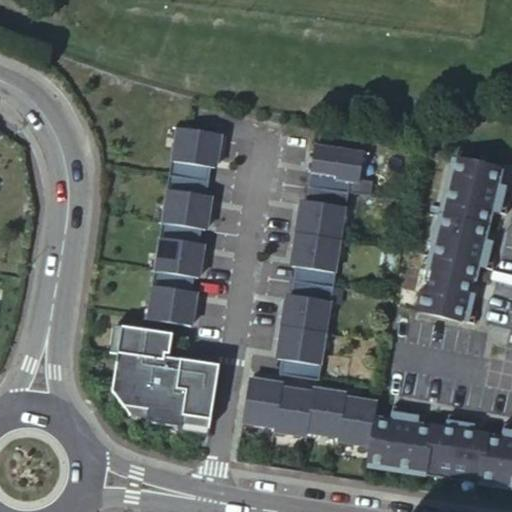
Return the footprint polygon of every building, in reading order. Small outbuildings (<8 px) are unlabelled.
[(175,159),(172,175),(214,182),(217,165),(221,166),(226,134),(182,127),(177,159),(175,159)] [(317,171),(314,188),(355,194),(357,195),(360,179),(369,181),(373,154),(321,146),(317,171)] [(509,172),(462,161),(434,271),(439,273),(433,295),(429,294),(424,312),(468,323),(475,296),(478,281),(482,282),(486,267),(482,266),(488,242),(492,243),(492,242),(499,213),(500,212),(495,211),(501,186),(505,187),(506,186),(509,172)] [(214,182),(172,175),(169,190),(172,191),(166,223),(210,230),(216,199),(212,198),(214,182)] [(500,212),(499,213),(511,216),(511,187),(506,186),(505,187),(501,186),(495,211),(500,212)] [(306,217),(303,235),(345,242),(347,242),(352,210),(355,211),(357,195),(355,194),(314,188),(312,204),(308,204),(306,217)] [(164,239),(158,271),(198,278),(203,278),(208,247),(204,246),(206,229),(166,223),(164,223),(161,239),(164,239)] [(345,242),(303,235),(300,252),(298,266),(302,266),(299,283),(339,289),(342,290),(345,274),(342,274),(347,242),(345,242)] [(482,266),(486,267),(499,271),(506,245),(492,242),(492,243),(488,242),(482,266)] [(158,271),(156,271),(153,287),(156,287),(150,320),(195,327),(200,295),(196,294),(198,278),(158,271)] [(439,273),(434,271),(429,294),(433,295),(439,273)] [(287,329),(333,336),(338,305),(340,305),(342,290),(339,289),(299,283),(296,299),(292,298),(290,312),(287,329)] [(488,299),(475,296),(468,323),(482,326),(488,299)] [(122,353),(126,327),(119,326),(115,352),(122,353)] [(122,353),(116,392),(128,408),(151,412),(149,419),(149,423),(183,428),(183,433),(211,438),(223,363),(195,358),(194,363),(168,358),(168,355),(173,356),(176,335),(126,327),(122,353)] [(333,336),(287,329),(284,345),(282,360),(286,360),(283,377),(324,383),(326,368),(328,368),(333,336)] [(280,428),(285,391),(286,386),(253,382),(247,423),(280,428)] [(311,433),(317,396),(285,391),(280,428),(279,432),(310,437),(311,433)] [(343,438),(349,402),(349,397),(317,393),(317,396),(311,433),(343,438)] [(380,420),(382,407),(349,402),(343,438),(342,443),(375,448),(380,420)] [(151,412),(128,408),(134,416),(149,419),(151,412)] [(421,426),(423,427),(426,413),(397,408),(395,422),(396,423),(396,426),(421,430),(421,426)] [(480,435),(481,435),(483,421),(455,417),(453,431),(454,431),(454,435),(479,439),(480,435)] [(511,444),(511,441),(511,440),(481,435),(480,435),(479,439),(454,435),(454,431),(453,431),(423,427),(421,426),(421,430),(396,426),(396,423),(395,422),(380,420),(375,448),(372,469),(431,478),(431,474),(487,483),(486,486),(511,490),(511,444)]
